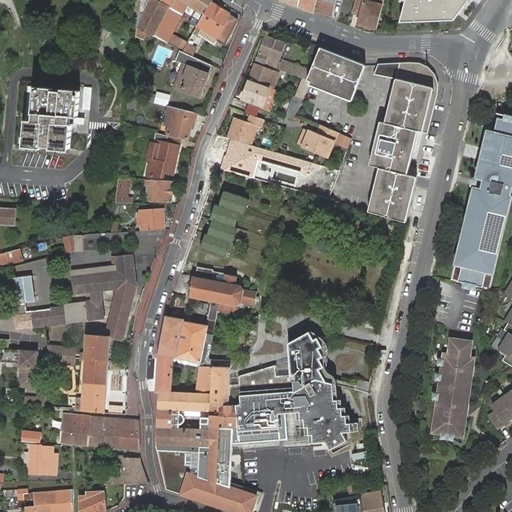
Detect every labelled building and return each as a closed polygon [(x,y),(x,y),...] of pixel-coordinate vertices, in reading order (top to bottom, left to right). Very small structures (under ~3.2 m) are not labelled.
[(140,0),(137,28),(146,32),(154,36),(158,38),(167,43),(168,44),(189,4),(182,0),(140,0)] [(212,0),(182,0),(189,4),(205,14),(211,2),(212,0)] [(299,0),(298,6),(315,12),(317,0),(299,0)] [(317,0),(315,12),(332,16),(335,0),(317,0)] [(359,24),(377,29),(384,0),(374,0),(374,3),(365,1),(365,0),(356,0),(354,8),(363,10),(359,24)] [(470,0),(405,0),(400,23),(454,21),(470,0)] [(211,2),(205,14),(198,25),(195,31),(199,33),(202,27),(215,35),(219,37),(218,39),(226,44),(229,38),(238,19),(211,2)] [(146,32),(137,28),(136,36),(143,39),(146,32)] [(188,42),(173,35),(168,44),(174,46),(180,49),(183,50),(184,51),(188,43),(188,42)] [(267,36),(257,61),(277,68),(287,72),(304,78),(308,80),(311,71),(283,60),(281,63),(279,62),(286,43),(267,36)] [(197,48),(188,43),(184,51),(193,55),(197,48)] [(321,48),(321,47),(313,44),(308,56),(316,59),(321,48)] [(365,65),(321,48),(316,59),(311,71),(308,80),(311,81),(310,84),(352,100),(365,65)] [(208,73),(212,64),(193,55),(184,51),(183,50),(178,62),(184,64),(175,87),(183,90),(201,97),(209,74),(208,73)] [(397,79),(399,67),(414,71),(414,70),(422,72),(421,73),(429,75),(428,80),(434,82),(433,88),(439,89),(439,85),(437,77),(436,74),(434,71),(430,68),(427,65),(420,62),(410,61),(379,62),(376,74),(397,79)] [(256,63),(250,79),(274,88),(275,85),(270,83),(274,73),(276,74),(277,71),(256,63)] [(380,167),(370,211),(369,211),(406,222),(417,176),(408,174),(418,130),(423,132),(433,88),(434,82),(428,80),(429,75),(421,73),(422,72),(414,70),(414,71),(399,67),(397,79),(386,123),(381,121),(371,165),(380,167)] [(270,83),(275,85),(279,75),(276,74),(274,73),(270,83)] [(304,78),(296,97),(304,99),(310,84),(311,81),(308,80),(304,78)] [(262,108),(270,111),(278,90),(274,88),(250,79),(243,98),(263,106),(262,108)] [(46,152),(65,154),(67,127),(66,127),(66,120),(68,120),(72,120),(73,120),(76,94),(57,92),(57,94),(49,94),(49,91),(31,90),(30,103),(28,116),(30,116),(29,119),(29,122),(29,124),(22,123),(21,136),(20,149),(29,150),(38,151),(39,149),(46,150),(46,152)] [(138,98),(130,96),(128,106),(135,108),(138,98)] [(296,114),(297,114),(304,99),(296,97),(295,96),(287,117),(294,120),(296,114)] [(248,105),(246,112),(256,116),(259,109),(248,105)] [(188,139),(195,112),(169,106),(167,113),(174,114),(169,134),(188,139)] [(229,131),(234,133),(241,113),(237,111),(229,131)] [(241,113),(234,133),(254,140),(260,123),(263,124),(264,121),(261,120),(251,116),(241,113)] [(511,122),(497,119),(494,135),(487,133),(476,180),(479,180),(478,186),(476,191),(474,190),(456,266),(462,268),(459,283),(483,289),(487,274),(493,275),(511,199),(509,198),(511,188),(511,187),(511,122)] [(272,123),(267,140),(276,143),(281,126),(272,123)] [(326,127),(322,125),(318,133),(323,136),(326,127)] [(329,156),(339,132),(326,127),(323,136),(318,133),(310,130),(303,145),(329,156)] [(299,144),(303,145),(310,130),(305,128),(299,144)] [(173,174),(181,139),(156,133),(155,141),(157,141),(157,144),(151,143),(147,162),(151,163),(148,175),(151,176),(162,177),(163,172),(173,174)] [(132,152),(133,141),(125,140),(123,151),(132,152)] [(258,146),(250,144),(248,149),(226,142),(220,162),(250,171),(256,151),(260,153),(261,149),(258,148),(258,146)] [(309,176),(318,178),(319,175),(322,165),(313,163),(309,176)] [(279,169),(264,164),(260,179),(274,183),(279,169)] [(319,175),(335,182),(340,170),(322,165),(319,175)] [(324,190),(327,182),(314,178),(311,186),(324,190)] [(128,179),(119,179),(116,203),(133,203),(131,179),(128,179)] [(172,201),(174,180),(152,179),(147,179),(147,185),(152,185),(151,200),(172,201)] [(294,213),(297,203),(289,201),(286,211),(294,213)] [(16,207),(0,205),(0,221),(15,223),(16,207)] [(208,209),(200,243),(223,249),(225,239),(228,239),(230,236),(226,235),(228,225),(239,228),(244,209),(232,206),(230,214),(208,209)] [(141,209),(142,230),(165,229),(164,207),(141,209)] [(74,234),(65,237),(69,252),(75,251),(74,234)] [(76,251),(84,251),(84,235),(76,235),(76,251)] [(0,264),(10,262),(10,263),(26,259),(23,247),(16,249),(6,251),(0,253),(0,264)] [(115,272),(89,275),(89,268),(73,270),(76,293),(92,291),(93,300),(86,301),(65,304),(65,307),(31,311),(31,313),(13,315),(14,330),(67,323),(88,320),(104,318),(102,299),(101,290),(119,288),(108,329),(124,333),(136,286),(137,286),(134,255),(117,257),(113,257),(114,265),(115,272)] [(114,265),(89,268),(89,275),(115,272),(114,265)] [(213,301),(208,325),(206,335),(213,337),(218,310),(231,313),(231,312),(239,314),(240,307),(241,308),(246,304),(255,306),(256,300),(259,301),(259,297),(257,297),(258,291),(245,289),(244,288),(241,286),(240,285),(236,284),(238,276),(213,271),(213,270),(198,267),(196,277),(195,276),(194,276),(193,276),(193,277),(193,276),(192,278),(193,278),(192,282),(191,283),(192,283),(191,289),(190,289),(190,290),(191,290),(190,295),(189,295),(189,296),(190,296),(190,297),(191,297),(200,298),(200,299),(202,300),(202,299),(211,301),(210,301),(212,301),(213,301)] [(15,277),(18,303),(35,301),(32,275),(15,277)] [(157,428),(156,445),(167,445),(169,445),(170,427),(170,409),(171,392),(172,392),(172,391),(174,357),(201,362),(206,335),(208,325),(184,321),(185,319),(167,316),(159,355),(158,392),(157,414),(161,414),(161,422),(157,421),(157,428)] [(111,336),(111,337),(122,340),(124,333),(108,329),(107,336),(111,336)] [(76,405),(76,408),(76,410),(81,411),(92,411),(106,412),(111,337),(111,336),(107,336),(97,335),(87,334),(82,406),(76,405)] [(230,399),(236,398),(237,387),(237,361),(209,360),(213,337),(206,335),(201,362),(200,366),(213,366),(231,367),(230,399)] [(316,379),(327,382),(321,373),(327,370),(322,362),(325,360),(321,352),(324,350),(319,341),(316,343),(311,336),(289,348),(292,378),(276,379),(275,368),(241,378),(242,387),(237,387),(236,398),(237,404),(242,404),(241,394),(243,389),(273,387),(294,385),(295,391),(316,379)] [(0,338),(0,361),(19,363),(19,367),(24,367),(24,377),(29,377),(28,388),(35,388),(37,351),(8,349),(8,339),(0,338)] [(504,360),(508,363),(511,364),(511,344),(505,340),(500,349),(508,353),(504,360)] [(445,356),(433,434),(464,439),(475,360),(470,360),(473,344),(452,341),(450,357),(445,356)] [(76,348),(50,346),(49,362),(75,364),(76,348)] [(170,427),(169,445),(167,445),(156,445),(156,459),(166,488),(194,498),(223,507),(237,511),(252,511),(258,495),(232,486),(233,442),(240,443),(239,427),(237,404),(236,398),(230,399),(231,367),(213,366),(200,366),(199,366),(196,392),(172,391),(172,392),(171,392),(170,409),(201,411),(200,429),(180,428),(170,427)] [(24,367),(19,367),(17,387),(28,388),(29,377),(24,377),(24,367)] [(316,379),(295,391),(296,412),(301,412),(301,419),(305,419),(305,427),(309,427),(309,435),(313,435),(313,443),(327,443),(331,449),(347,440),(343,432),(359,431),(358,423),(347,423),(347,415),(343,415),(341,407),(338,408),(338,399),(334,400),(333,383),(327,382),(316,379)] [(277,392),(273,387),(243,389),(241,394),(242,404),(237,404),(239,427),(240,443),(280,440),(278,413),(278,407),(277,392)] [(511,415),(511,388),(493,402),(497,408),(490,412),(499,425),(511,415)] [(295,391),(277,392),(278,407),(296,405),(295,391)] [(57,395),(57,407),(76,408),(76,405),(77,396),(57,395)] [(36,398),(25,397),(24,404),(36,405),(36,398)] [(180,410),(170,409),(170,427),(180,428),(180,425),(184,424),(185,421),(186,418),(185,415),(182,413),(180,413),(180,410)] [(89,445),(91,416),(65,414),(62,442),(89,445)] [(118,418),(91,416),(89,445),(114,447),(116,430),(117,430),(118,418)] [(141,449),(140,420),(118,418),(117,430),(116,430),(114,447),(141,449)] [(31,445),(30,473),(45,474),(46,468),(57,469),(58,454),(42,453),(42,446),(31,445)] [(372,471),(370,451),(354,453),(356,473),(372,471)] [(141,461),(141,458),(124,457),(124,455),(118,455),(118,460),(123,460),(123,478),(117,478),(117,477),(107,477),(107,479),(104,480),(105,484),(117,483),(120,483),(125,483),(147,481),(141,461)] [(358,492),(355,480),(346,482),(349,494),(358,492)] [(314,484),(299,487),(303,511),(319,509),(314,484)] [(28,489),(18,489),(19,499),(25,499),(24,493),(29,493),(28,489)] [(74,511),(73,489),(65,490),(65,492),(36,495),(36,499),(36,507),(25,508),(25,511),(74,511)] [(65,492),(65,490),(36,492),(29,493),(24,493),(25,499),(25,500),(36,499),(36,495),(65,492)] [(368,494),(362,495),(362,497),(364,511),(385,511),(382,491),(368,494)] [(102,511),(107,510),(105,492),(88,492),(88,496),(81,496),(81,511),(102,511)] [(364,511),(362,497),(334,503),(335,511),(364,511)]
